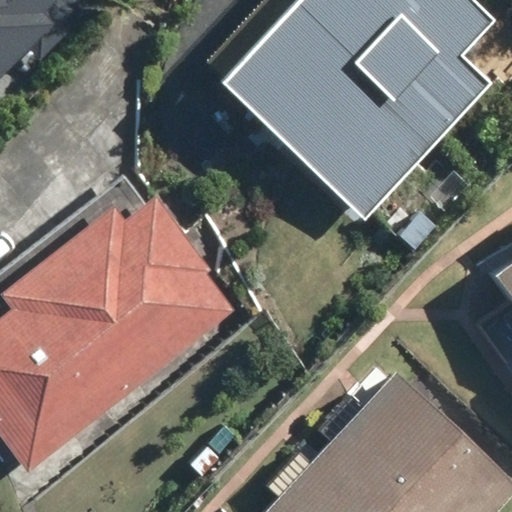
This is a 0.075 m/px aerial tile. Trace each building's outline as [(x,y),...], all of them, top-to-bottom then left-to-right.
[(0,0),(0,65),(67,0),(0,0)] [(257,0),(197,65),(207,74),(202,80),(354,221),(479,86),(451,60),(490,18),(471,0),(257,0)] [(0,449),(18,473),(235,307),(145,191),(114,216),(103,201),(0,280),(0,449)] [(511,252),(482,274),(511,315),(511,252)] [(252,511),(490,511),(511,489),(511,483),(389,368),(252,511)]
